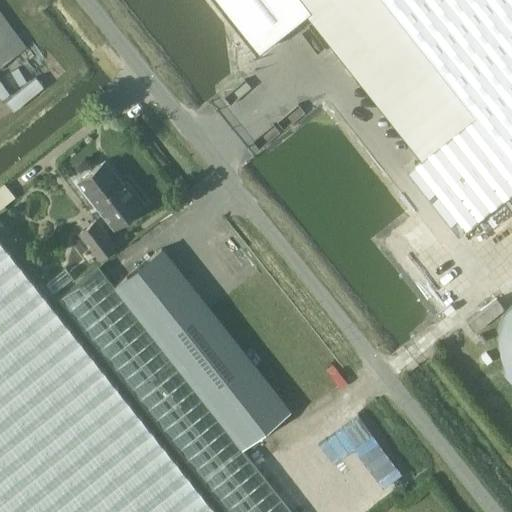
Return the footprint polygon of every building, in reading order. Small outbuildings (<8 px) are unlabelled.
[(476,113),(386,0),(304,0),(363,74),(363,73),(426,152),(476,113)] [(511,0),(386,0),(476,113),(426,152),(406,167),(457,232),(511,188),(511,0)] [(0,65),(25,46),(0,12),(0,65)] [(113,228),(143,203),(131,189),(125,194),(120,187),(122,185),(102,161),(76,183),(113,228)] [(0,182),(0,202),(12,194),(3,180),(0,182)] [(97,259),(114,246),(94,220),(77,234),(97,259)] [(431,242),(419,252),(433,269),(451,254),(422,220),(406,233),(410,237),(420,229),(431,242)] [(113,286),(73,236),(33,268),(225,511),(292,511),(241,448),(289,409),(161,248),(113,286)] [(0,511),(217,511),(0,239),(0,511)] [(467,322),(474,331),(504,307),(496,298),(467,322)] [(511,303),(509,306),(506,311),(503,317),(500,322),(499,328),(498,335),(498,341),(499,347),(500,353),(503,359),(506,365),(509,370),(511,372),(511,303)]
